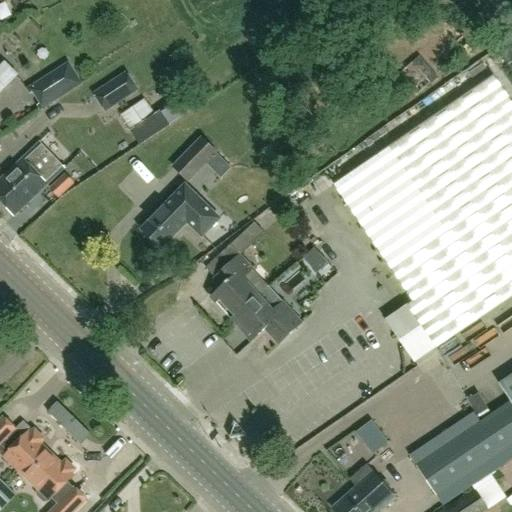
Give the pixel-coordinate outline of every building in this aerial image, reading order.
[(0,92),(17,75),(5,63),(0,67),(0,92)] [(69,63),(58,70),(28,90),(41,110),(82,83),(69,63)] [(106,113),(138,92),(125,72),(93,94),(106,113)] [(511,102),(494,76),(347,176),(347,177),(376,220),(363,229),(377,250),(384,260),(413,302),(406,306),(385,321),(415,364),(511,297),(511,102)] [(194,110),(183,93),(159,109),(170,126),(194,110)] [(126,117),(137,133),(160,118),(149,102),(126,117)] [(188,183),(218,153),(201,137),(171,167),(188,183)] [(36,195),(64,170),(39,143),(0,179),(0,181),(6,189),(10,185),(17,192),(23,186),(24,188),(27,185),(36,195)] [(59,199),(74,184),(65,174),(50,189),(59,199)] [(0,181),(0,202),(13,217),(36,195),(27,185),(24,188),(23,186),(17,192),(10,185),(6,189),(0,181)] [(186,187),(177,197),(166,209),(164,207),(142,230),(161,249),(183,226),(184,226),(187,222),(203,237),(219,219),(186,187)] [(254,225),(204,270),(213,280),(222,289),(210,300),(230,321),(256,298),(242,282),(252,272),(239,258),(263,235),(254,225)] [(257,247),(249,253),(259,268),(267,262),(257,247)] [(256,298),(230,321),(250,343),(264,330),(278,346),(301,325),(290,313),(282,305),(281,304),(283,303),(268,287),(267,288),(256,298)] [(511,404),(417,467),(443,506),(511,460),(511,378),(500,386),(511,404)] [(49,453),(40,444),(43,439),(34,430),(29,433),(28,432),(21,439),(12,431),(15,429),(3,418),(0,421),(0,450),(5,456),(4,457),(26,478),(49,453)] [(49,453),(26,478),(39,490),(37,492),(37,496),(43,503),(48,503),(52,498),(58,504),(50,511),(72,511),(85,499),(74,488),(73,489),(65,482),(72,475),(49,453)] [(378,511),(379,511),(394,498),(365,466),(350,480),(357,488),(332,510),(333,511),(374,511),(377,510),(378,511)] [(0,498),(4,504),(17,494),(0,472),(0,498)] [(440,511),(486,511),(489,511),(475,489),(441,511),(440,511)]
